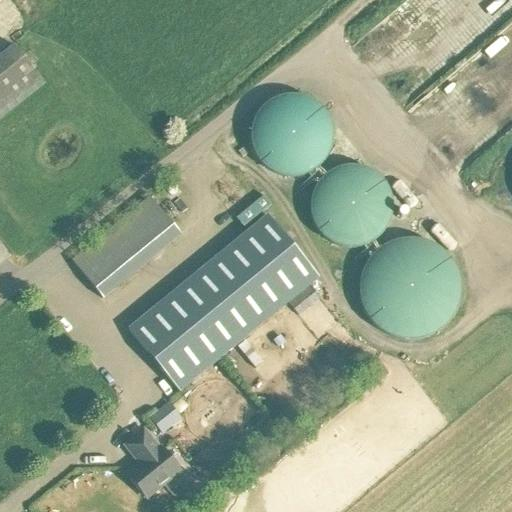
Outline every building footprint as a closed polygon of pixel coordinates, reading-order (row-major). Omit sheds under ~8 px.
[(0,60),(0,119),(43,85),(15,49),(0,60)] [(267,173),(338,173),(338,99),(267,100),(267,173)] [(347,159),(316,225),(380,255),(411,188),(347,159)] [(270,206),(263,197),(235,220),(242,229),(270,206)] [(101,300),(179,236),(149,198),(71,262),(101,300)] [(307,287),(317,278),(266,216),(127,331),(178,393),(300,293),(307,287)] [(470,275),(446,242),(413,239),(406,241),(384,256),(376,259),(372,296),(376,310),(395,335),(430,339),(445,335),(468,318),(471,281),(470,275)] [(318,299),(307,287),(300,293),(310,305),(318,299)] [(167,404),(148,420),(160,435),(179,420),(167,404)] [(146,499),(179,472),(159,449),(158,450),(143,432),(124,447),(139,465),(127,475),(146,499)]
